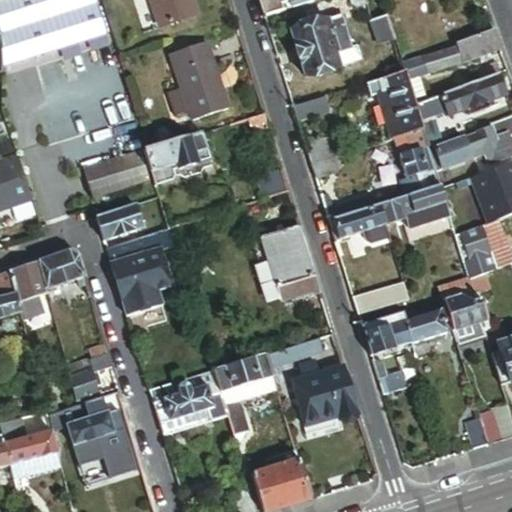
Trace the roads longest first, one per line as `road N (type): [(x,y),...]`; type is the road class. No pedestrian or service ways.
road 1 (residential): [(240,0),(402,511)]
road 2 (residential): [(0,264),(87,236),(170,511)]
